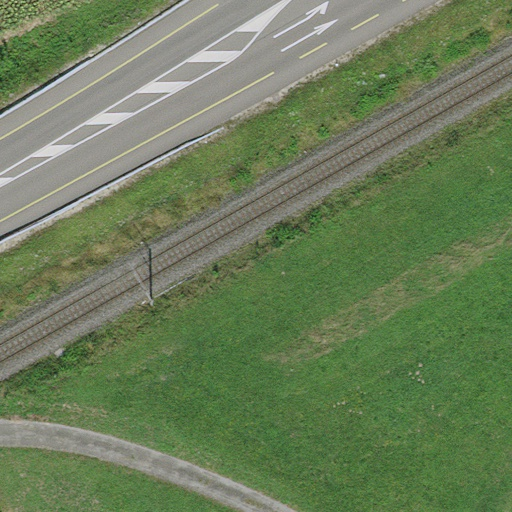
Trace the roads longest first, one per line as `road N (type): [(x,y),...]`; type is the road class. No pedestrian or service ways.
road 1 (primary): [(0,181),(317,0)]
road 2 (track): [(0,440),(103,452),(252,511)]
